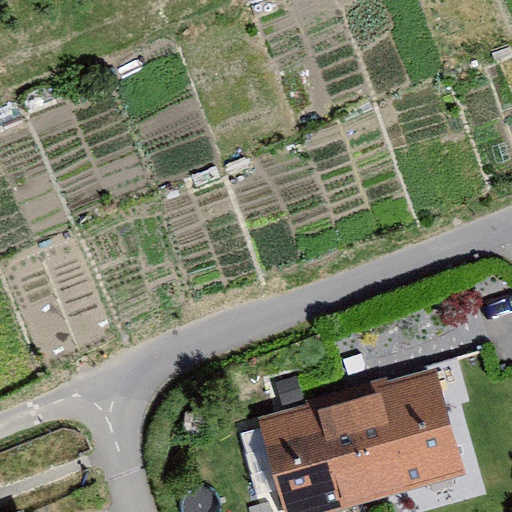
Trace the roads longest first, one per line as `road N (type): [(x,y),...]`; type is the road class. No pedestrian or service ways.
road 1 (residential): [(96,383),(511,217)]
road 2 (residential): [(96,383),(143,511)]
